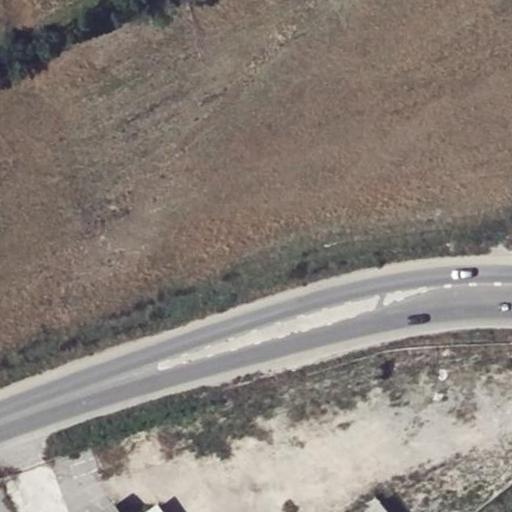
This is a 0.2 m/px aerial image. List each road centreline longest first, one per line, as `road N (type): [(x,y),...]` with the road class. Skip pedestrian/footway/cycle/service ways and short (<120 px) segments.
road 1 (secondary): [(511,276),(381,285),(267,314),(0,420)]
road 2 (secondary): [(0,438),(156,383),(338,334)]
road 3 (unclassified): [(338,334),(425,300),(511,294)]
road 4 (secondary): [(338,334),(439,316),(511,315)]
